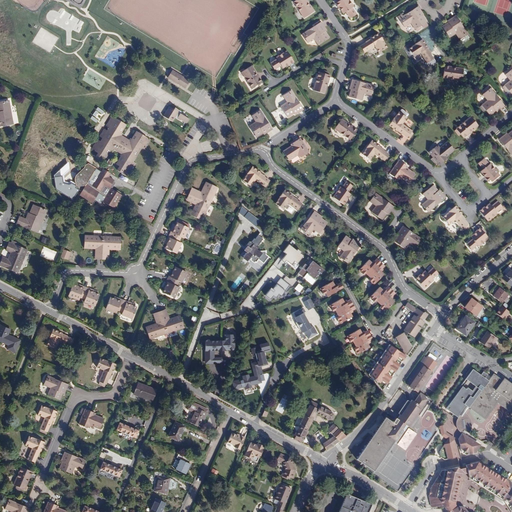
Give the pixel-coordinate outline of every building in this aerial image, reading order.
[(314,11),(310,4),(309,5),(307,2),(308,2),(306,0),(295,0),(293,1),(304,17),(314,11)] [(354,6),(349,0),(338,0),(339,1),(337,2),(336,3),(339,8),(340,8),(341,7),(342,9),(341,10),(343,13),(346,11),(350,18),(356,14),(352,7),(354,6)] [(420,25),(426,22),(422,15),(421,13),(422,12),(421,11),(418,6),(412,10),(413,11),(408,14),(407,13),(403,16),(404,18),(400,20),(405,27),(411,23),(415,29),(416,28),(417,27),(419,30),(420,29),(421,28),(421,27),(421,26),(420,26),(420,25)] [(465,30),(463,26),(461,26),(458,22),(460,21),(455,15),(450,19),(451,20),(448,22),(442,26),(449,37),(456,33),(460,39),(466,35),(463,31),(465,30)] [(329,37),(325,31),(324,28),(325,27),(321,21),(315,25),(316,27),(311,29),(310,28),(306,31),(308,33),(303,36),(307,42),(314,38),(318,44),(329,37)] [(387,47),(383,41),(384,41),(379,33),(365,41),(366,42),(360,46),(364,52),(375,46),(379,52),(387,47)] [(431,52),(423,39),(414,44),(415,45),(409,49),(414,57),(421,52),(427,62),(428,62),(429,61),(431,63),(433,62),(433,60),(432,59),(433,59),(430,53),(431,52)] [(294,61),(286,50),(276,57),(277,58),(270,62),(275,69),(281,65),(283,68),(286,66),(285,64),(287,63),(288,64),(288,65),(294,61)] [(262,81),(258,75),(257,76),(255,73),(256,73),(252,65),(241,71),(252,88),(262,81)] [(466,73),(467,72),(467,71),(467,70),(467,69),(466,69),(463,68),(464,68),(456,67),(456,68),(453,67),(453,66),(444,65),(444,69),(442,68),(441,72),(443,72),(443,76),(443,77),(462,80),(463,73),(466,73)] [(190,80),(173,69),(168,77),(185,88),(190,80)] [(328,83),(330,75),(328,74),(326,73),(326,71),(321,69),(320,72),(319,71),(313,90),(325,93),(327,86),(326,85),(327,82),(328,83)] [(368,86),(369,84),(364,82),(364,84),(359,82),(359,81),(352,79),(350,85),(352,86),(351,89),(348,96),(362,100),(364,93),(371,95),(373,88),(368,86)] [(505,105),(500,100),(499,100),(496,96),(497,95),(494,91),(492,93),(488,89),(483,94),(488,100),(482,104),(483,106),(481,107),(484,111),(486,109),(490,115),(496,110),(498,108),(499,110),(505,105)] [(303,109),(300,103),(298,104),(295,99),(297,98),(294,94),(292,95),(289,91),(283,95),(287,102),(281,106),(288,117),(294,113),(296,112),(297,113),(303,109)] [(0,126),(13,124),(9,100),(0,101),(0,126)] [(175,116),(179,110),(175,107),(174,109),(169,106),(163,116),(172,121),(175,116)] [(272,129),(268,123),(267,123),(264,119),(265,118),(263,114),(260,115),(258,111),(252,115),(256,121),(249,125),(257,137),(263,133),(265,131),(266,133),(272,129)] [(402,123),(407,117),(399,111),(395,117),(394,117),(389,125),(397,130),(402,133),(403,133),(408,136),(409,134),(411,135),(413,133),(411,131),(412,130),(402,123)] [(187,122),(190,117),(184,113),(183,114),(180,113),(177,117),(180,119),(181,119),(187,122)] [(472,131),(479,126),(471,116),(456,128),(457,129),(458,130),(456,132),(458,135),(460,134),(463,138),(470,133),(469,132),(471,130),(472,131)] [(133,162),(142,148),(144,149),(150,140),(147,139),(148,138),(141,134),(136,131),(131,139),(130,138),(129,140),(121,135),(122,133),(121,133),(126,125),(114,118),(111,117),(106,126),(108,127),(106,130),(104,129),(99,136),(102,138),(100,141),(97,140),(91,148),(94,150),(94,151),(97,153),(95,157),(100,160),(102,156),(105,158),(110,150),(111,151),(113,149),(120,154),(119,156),(121,156),(116,164),(119,166),(117,170),(121,173),(124,169),(127,171),(128,170),(130,172),(136,163),(133,162)] [(356,131),(357,129),(351,125),(350,126),(348,124),(348,123),(341,118),(334,128),(350,139),(351,138),(353,139),(356,134),(354,133),(356,131)] [(511,130),(508,134),(505,136),(504,134),(499,139),(503,144),(505,143),(508,148),(507,149),(510,152),(511,150),(511,130)] [(309,152),(307,149),(309,147),(307,143),(306,144),(304,145),(302,141),(300,138),(292,143),(293,144),(291,146),(283,150),(289,160),(297,155),(298,157),(300,156),(304,153),(305,154),(309,152)] [(384,149),(372,140),(366,147),(367,148),(362,154),(370,159),(375,153),(384,160),(389,154),(383,150),(384,149)] [(447,156),(455,150),(448,141),(440,147),(438,145),(437,146),(433,149),(432,149),(429,151),(433,157),(434,158),(432,159),(435,163),(437,162),(439,165),(446,159),(445,158),(447,156)] [(498,172),(491,163),(489,164),(484,158),(478,162),(483,169),(481,171),(483,173),(484,173),(485,174),(484,175),(488,181),(498,172)] [(415,174),(407,168),(405,166),(406,165),(399,160),(389,173),(393,176),(394,175),(398,178),(399,179),(401,177),(408,183),(415,174)] [(265,176),(252,166),(247,174),(243,180),(251,186),(255,179),(265,186),(269,180),(264,177),(265,176)] [(86,185),(80,195),(93,203),(99,193),(106,197),(104,202),(114,208),(122,195),(119,193),(118,195),(114,192),(115,191),(112,189),(114,186),(111,185),(114,181),(114,180),(109,177),(106,175),(108,172),(103,169),(92,188),(86,185)] [(350,194),(348,192),(352,186),(346,181),(342,187),(340,186),(333,196),(344,204),(348,199),(347,198),(346,197),(347,196),(348,196),(350,194)] [(210,204),(218,187),(206,182),(201,192),(200,193),(191,189),(189,194),(210,204)] [(446,197),(441,192),(440,193),(438,191),(433,185),(423,193),(428,199),(422,204),(427,210),(430,206),(432,208),(436,205),(435,204),(439,201),(440,202),(446,197)] [(302,204),(297,200),(297,199),(293,196),(293,195),(285,189),(279,197),(279,198),(275,203),(283,209),(288,203),(298,210),(302,204)] [(390,212),(394,206),(388,202),(387,203),(383,200),(384,199),(376,193),(370,201),(376,205),(372,211),(382,219),(387,213),(388,211),(390,212)] [(202,220),(210,204),(189,194),(187,198),(196,203),(195,205),(190,215),(202,220)] [(100,206),(103,200),(97,198),(95,204),(100,206)] [(487,221),(497,213),(496,212),(502,207),(497,201),(491,205),(489,203),(486,205),(487,207),(486,208),(485,206),(479,211),(487,221)] [(241,213),(257,226),(261,220),(242,205),(241,213)] [(38,233),(47,211),(35,206),(31,213),(29,212),(28,212),(25,219),(19,216),(16,224),(38,233)] [(465,218),(461,214),(462,213),(459,209),(456,206),(448,212),(443,217),(449,224),(455,219),(463,229),(464,227),(466,226),(467,227),(470,225),(465,219),(465,218)] [(323,228),(327,222),(321,218),(319,216),(320,215),(314,211),(310,217),(311,218),(308,222),(307,221),(304,225),(306,227),(303,230),(309,235),(313,229),(321,235),(325,230),(323,228)] [(177,222),(175,226),(174,227),(173,227),(169,234),(180,239),(181,237),(184,238),(189,228),(188,228),(190,225),(178,220),(177,222)] [(416,238),(417,235),(413,233),(412,234),(408,231),(409,229),(403,225),(399,231),(400,232),(398,234),(394,240),(405,248),(409,242),(416,247),(420,241),(416,238)] [(488,238),(480,228),(475,232),(476,234),(475,235),(474,234),(471,236),(473,239),(467,243),(472,249),(478,244),(479,246),(488,238)] [(177,254),(182,243),(179,242),(180,239),(169,234),(166,242),(167,243),(166,244),(164,248),(177,254)] [(102,259),(103,236),(84,235),(84,248),(95,249),(97,249),(96,259),(102,259)] [(268,256),(266,254),(265,251),(260,251),(257,249),(258,248),(257,247),(263,239),(258,235),(255,239),(254,238),(252,241),(253,242),(252,243),(251,242),(248,246),(249,247),(246,251),(247,252),(244,256),(248,260),(250,258),(251,258),(250,260),(254,263),(255,261),(256,262),(259,258),(263,261),(268,256)] [(120,250),(121,237),(103,236),(102,259),(107,260),(108,249),(109,250),(120,250)] [(357,250),(361,245),(355,240),(354,242),(352,240),(345,236),(338,247),(344,251),(339,257),(346,261),(349,257),(350,259),(353,255),(352,254),(355,250),(357,250)] [(0,265),(18,273),(28,250),(9,242),(5,250),(10,253),(7,259),(2,257),(0,262),(0,265)] [(305,256),(291,245),(286,252),(283,252),(278,258),(290,267),(293,263),(297,267),(305,256)] [(43,247),(40,256),(55,261),(58,251),(43,247)] [(69,256),(71,251),(63,249),(60,256),(65,258),(66,255),(69,256)] [(369,275),(381,262),(379,259),(375,263),(373,261),(372,262),(370,259),(359,270),(364,274),(366,273),(369,275)] [(384,275),(382,272),(383,271),(381,269),(385,265),(381,262),(369,275),(371,278),(370,280),(375,285),(384,275)] [(322,270),(311,263),(307,268),(303,265),(298,274),(304,278),(306,275),(312,279),(317,272),(320,274),(322,270)] [(182,283),(187,272),(175,266),(173,270),(172,272),(170,271),(167,278),(178,284),(179,281),(182,283)] [(433,278),(438,273),(433,267),(427,272),(425,270),(422,273),(423,274),(422,275),(421,274),(420,274),(415,278),(425,288),(434,280),(433,278)] [(510,286),(511,283),(511,272),(511,271),(510,270),(501,278),(510,286)] [(292,285),(281,277),(267,296),(272,300),(275,297),(277,299),(281,294),(284,296),(292,285)] [(174,298),(179,288),(177,286),(178,284),(167,278),(163,286),(165,287),(164,289),(162,292),(174,298)] [(328,296),(344,287),(342,283),(337,286),(336,283),(334,284),(333,280),(320,287),(323,294),(326,292),(328,296)] [(82,298),(86,287),(79,284),(78,286),(76,285),(73,284),(68,296),(79,300),(80,298),(82,298)] [(379,303),(392,289),(389,286),(385,290),(383,288),(382,289),(380,287),(370,297),(374,302),(376,300),(379,303)] [(95,306),(99,294),(96,293),(94,292),(94,290),(86,287),(82,298),(85,299),(84,302),(95,306)] [(501,303),(508,295),(499,288),(493,296),(501,303)] [(385,312),(395,301),(392,299),(393,298),(391,296),(395,292),(392,289),(379,303),(382,305),(380,307),(385,312)] [(120,312),(124,300),(117,297),(116,299),(114,298),(110,296),(105,309),(116,313),(117,311),(120,312)] [(337,312),(353,303),(351,300),(346,302),(345,300),(344,300),(342,297),(330,304),(333,310),(335,309),(337,312)] [(302,301),(307,310),(314,307),(309,298),(302,301)] [(484,309),(472,299),(465,308),(478,318),(484,309)] [(132,319),(137,307),(133,305),(131,305),(132,303),(124,300),(120,312),(122,313),(121,315),(132,319)] [(415,308),(408,302),(405,306),(413,312),(413,311),(415,308)] [(352,316),(351,313),(352,312),(351,310),(355,307),(353,303),(337,312),(339,316),(337,317),(340,323),(352,316)] [(504,320),(510,312),(508,311),(505,309),(503,307),(501,306),(495,314),(499,316),(504,320)] [(306,312),(304,308),(295,313),(296,317),(295,317),(297,321),(295,322),(299,329),(300,328),(303,332),(304,331),(308,338),(317,333),(313,326),(311,327),(304,313),(306,312)] [(415,337),(425,322),(423,321),(424,318),(425,319),(428,314),(425,312),(424,313),(417,308),(416,310),(414,312),(416,314),(415,316),(414,315),(404,330),(404,331),(404,332),(403,333),(402,333),(396,337),(403,350),(402,351),(406,354),(411,346),(406,336),(408,333),(415,337)] [(184,328),(180,315),(169,319),(168,319),(164,310),(159,311),(167,334),(184,328)] [(167,334),(159,311),(155,313),(158,323),(156,323),(146,327),(149,340),(167,334)] [(397,318),(402,322),(406,317),(401,313),(397,318)] [(465,336),(475,322),(465,316),(455,329),(465,336)] [(20,341),(8,335),(10,329),(0,325),(0,326),(0,341),(8,345),(7,349),(15,353),(20,341)] [(354,343),(370,334),(368,331),(364,333),(362,331),(361,332),(359,328),(347,335),(350,341),(352,340),(354,343)] [(73,339),(67,337),(67,336),(53,330),(49,338),(50,338),(47,345),(56,349),(59,342),(70,346),(73,339)] [(498,339),(494,337),(487,331),(479,342),(487,347),(488,347),(489,348),(492,343),(494,345),(498,339)] [(370,347),(368,344),(369,343),(368,341),(372,338),(370,334),(354,343),(356,347),(354,348),(357,354),(370,347)] [(213,340),(210,356),(218,357),(219,350),(228,352),(228,350),(240,352),(242,338),(241,338),(241,337),(240,335),(236,335),(234,336),(234,337),(233,343),(217,340),(216,339),(214,339),(213,340)] [(407,356),(385,341),(382,344),(387,347),(385,350),(396,358),(397,356),(399,356),(404,360),(407,356)] [(263,364),(268,364),(267,360),(266,350),(260,350),(259,345),(254,345),(254,351),(257,351),(258,359),(252,360),(252,364),(257,364),(263,363),(263,364)] [(396,358),(385,350),(381,356),(398,368),(400,365),(396,362),(395,361),(394,360),(395,359),(396,358)] [(398,368),(381,356),(377,362),(388,370),(389,368),(389,367),(391,368),(396,371),(398,368)] [(409,381),(411,382),(427,358),(425,357),(409,379),(410,379),(409,381)] [(417,392),(432,371),(436,365),(433,363),(427,358),(411,382),(408,386),(417,392)] [(112,374),(116,365),(107,361),(100,359),(96,367),(104,371),(98,385),(102,387),(104,384),(105,384),(106,384),(108,378),(109,379),(111,374),(112,374)] [(388,370),(377,362),(373,368),(390,380),(392,377),(388,374),(386,373),(386,372),(387,371),(388,370)] [(390,380),(373,368),(368,375),(373,380),(375,379),(379,382),(381,380),(383,380),(388,383),(390,380)] [(258,372),(253,373),(248,373),(247,370),(241,371),(241,374),(234,375),(235,383),(242,382),(242,385),(249,384),(248,382),(259,381),(258,372)] [(511,412),(511,387),(503,380),(494,374),(488,381),(485,378),(488,375),(484,372),(481,375),(475,371),(472,375),(470,373),(465,379),(459,387),(461,388),(446,409),(457,417),(466,406),(469,408),(485,420),(498,403),(511,413),(511,412)] [(65,391),(68,385),(61,382),(61,383),(56,381),(56,380),(52,378),(51,380),(46,379),(44,385),(51,388),(48,395),(60,400),(63,393),(64,391),(65,391)] [(511,383),(504,378),(503,380),(511,387),(511,383)] [(152,402),(156,390),(138,383),(133,395),(152,402)] [(394,443),(403,430),(402,429),(405,425),(408,427),(409,427),(428,399),(424,397),(424,395),(420,392),(414,402),(411,400),(410,402),(407,400),(398,413),(400,414),(396,419),(398,420),(395,424),(385,417),(365,446),(363,449),(361,453),(358,457),(356,460),(363,464),(374,472),(394,443)] [(331,412),(331,411),(311,401),(303,416),(297,429),(294,435),(296,436),(294,439),(301,443),(316,413),(329,420),(330,420),(331,420),(332,420),(333,419),(334,418),(334,417),(334,416),(334,415),(334,414),(332,413),(331,412)] [(193,412),(189,422),(200,427),(207,413),(204,412),(206,409),(191,402),(190,403),(187,409),(193,412)] [(51,426),(57,412),(48,408),(48,409),(41,406),(37,415),(45,418),(39,432),(46,434),(49,426),(51,426)] [(99,429),(103,419),(95,415),(92,414),(93,412),(85,409),(82,408),(80,413),(83,414),(82,415),(78,424),(83,426),(83,425),(87,427),(89,427),(90,425),(99,429)] [(397,414),(391,410),(388,414),(394,418),(397,414)] [(465,428),(464,421),(458,417),(455,420),(455,421),(459,424),(461,428),(463,429),(465,428)] [(178,441),(185,427),(175,422),(169,436),(178,441)] [(136,438),(138,431),(120,423),(117,430),(136,438)] [(346,436),(333,424),(327,430),(334,436),(323,443),(327,450),(346,436)] [(396,444),(408,427),(405,425),(402,429),(403,430),(394,443),(396,444)] [(453,438),(445,433),(443,425),(441,426),(443,434),(448,438),(452,440),(453,438)] [(240,449),(245,438),(240,436),(239,437),(236,436),(231,433),(227,442),(235,446),(234,447),(240,449)] [(479,447),(466,439),(467,438),(465,436),(462,434),(458,440),(461,453),(465,456),(475,453),(479,447)] [(41,451),(44,443),(36,439),(35,439),(29,437),(25,445),(32,448),(27,459),(34,462),(37,457),(38,457),(40,451),(41,451)] [(459,457),(457,448),(454,448),(453,440),(452,440),(448,438),(439,452),(440,458),(444,460),(456,457),(459,457)] [(264,444),(258,442),(257,445),(250,443),(244,456),(250,459),(250,460),(256,462),(260,455),(259,454),(260,452),(261,453),(264,444)] [(84,463),(80,461),(81,459),(76,457),(76,458),(71,456),(71,455),(64,452),(61,459),(63,459),(62,462),(59,469),(71,474),(74,467),(81,470),(84,463)] [(185,474),(190,464),(187,463),(189,459),(179,454),(177,458),(180,460),(176,470),(185,474)] [(292,478),(296,471),(292,460),(280,454),(277,460),(283,464),(285,471),(284,474),(282,473),(281,476),(282,476),(285,477),(289,479),(290,477),(292,478)] [(507,481),(507,480),(501,476),(500,478),(494,474),(495,472),(489,468),(488,470),(482,466),(483,465),(479,462),(466,465),(468,473),(473,476),(471,479),(501,498),(502,496),(505,497),(506,495),(509,494),(510,491),(509,491),(511,486),(510,485),(511,484),(507,481)] [(119,477),(122,470),(103,463),(100,469),(119,477)] [(468,473),(466,465),(461,466),(458,467),(460,475),(463,475),(468,474),(468,473)] [(29,479),(32,472),(21,467),(13,485),(25,489),(28,482),(27,481),(28,478),(29,479)] [(448,496),(460,475),(458,467),(442,470),(430,490),(432,493),(429,496),(431,506),(433,508),(438,507),(440,508),(450,506),(449,501),(446,499),(448,496)] [(175,488),(177,482),(169,478),(161,476),(161,473),(154,471),(154,475),(151,474),(150,483),(155,484),(154,491),(167,494),(168,490),(175,488)] [(501,498),(471,479),(473,476),(468,473),(468,474),(469,480),(502,501),(505,497),(502,496),(501,498)] [(460,481),(460,475),(448,496),(453,493),(460,481)] [(282,511),(291,489),(280,484),(274,499),(278,501),(277,504),(278,504),(277,506),(274,511),(283,511),(282,511)] [(368,511),(372,505),(346,494),(338,511),(368,511)] [(161,511),(166,504),(156,499),(150,511),(161,511)] [(28,511),(30,509),(23,506),(22,507),(17,505),(18,504),(13,502),(13,504),(8,502),(5,509),(12,511),(11,511),(28,511)] [(66,511),(58,508),(55,507),(56,505),(48,502),(43,511),(66,511)]
